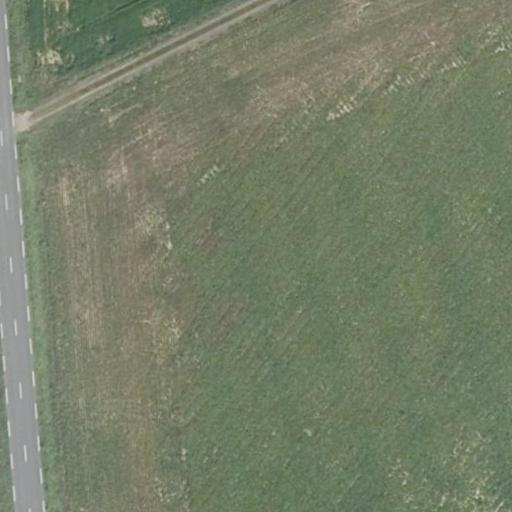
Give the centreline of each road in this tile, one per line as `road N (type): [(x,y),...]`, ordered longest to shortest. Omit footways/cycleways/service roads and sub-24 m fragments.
road 1 (track): [(0,128),(258,0)]
road 2 (secondary): [(18,511),(0,293)]
